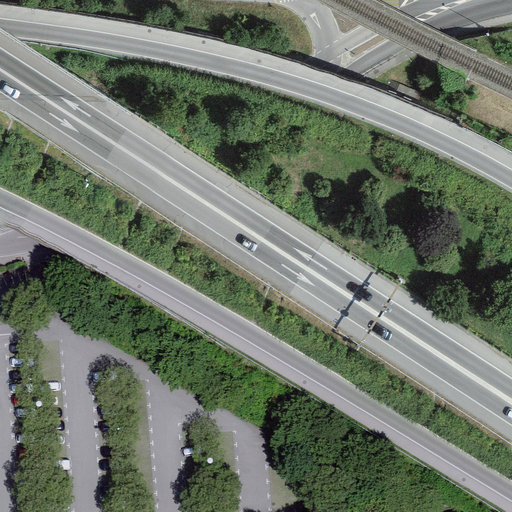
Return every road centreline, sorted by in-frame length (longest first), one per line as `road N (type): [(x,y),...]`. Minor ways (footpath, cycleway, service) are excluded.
road 1 (trunk): [(0,70),(511,402)]
road 2 (trunk): [(0,201),(231,325),(511,496)]
road 3 (trunk): [(511,177),(418,128),(292,80),(121,41),(0,24)]
road 4 (primary): [(16,230),(80,220),(113,205),(334,68)]
road 5 (primary): [(334,68),(400,35),(505,0)]
